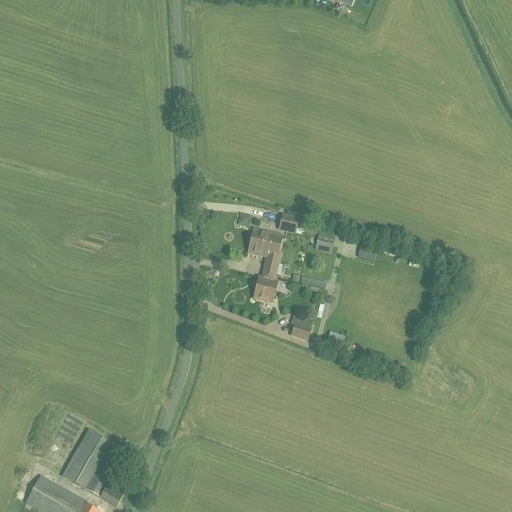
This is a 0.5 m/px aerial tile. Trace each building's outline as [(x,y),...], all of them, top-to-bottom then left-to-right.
[(245,222),(253,222),(254,214),(245,214),(245,222)] [(296,235),(300,219),(283,215),(279,231),(296,235)] [(261,277),(276,280),(282,253),(280,252),(284,236),(253,229),(247,255),(266,259),(262,275),(261,277)] [(331,254),(335,237),(319,233),(315,251),(331,254)] [(294,276),(292,282),(299,284),(301,277),(294,276)] [(276,280),(261,277),(261,279),(258,278),(255,293),(253,300),(273,305),(279,281),(276,280)] [(309,279),(307,286),(317,288),(318,282),(309,279)] [(311,329),(314,322),(304,319),(302,326),(295,324),(291,337),(308,343),(312,330),(311,329)] [(117,509),(127,490),(111,481),(127,453),(112,445),(112,444),(88,431),(62,477),(117,509)] [(97,511),(84,504),(84,500),(41,477),(25,505),(39,511),(97,511)]
